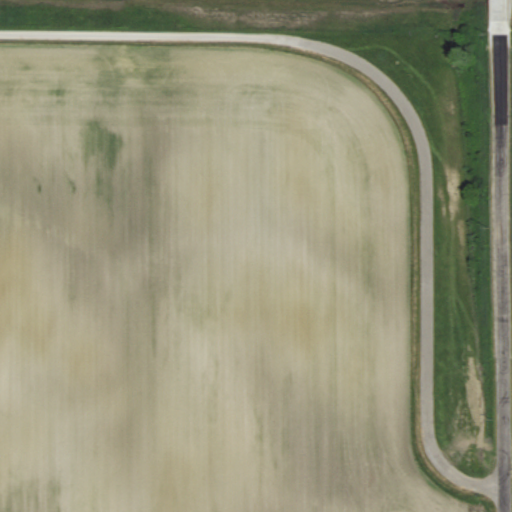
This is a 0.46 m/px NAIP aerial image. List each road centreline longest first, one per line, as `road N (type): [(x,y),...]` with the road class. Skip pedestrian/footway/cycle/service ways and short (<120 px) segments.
road 1 (residential): [(0,33),(298,42),(338,51),(383,79),(424,147),(430,443),(459,477),(505,489)]
road 2 (residential): [(505,511),(503,11)]
